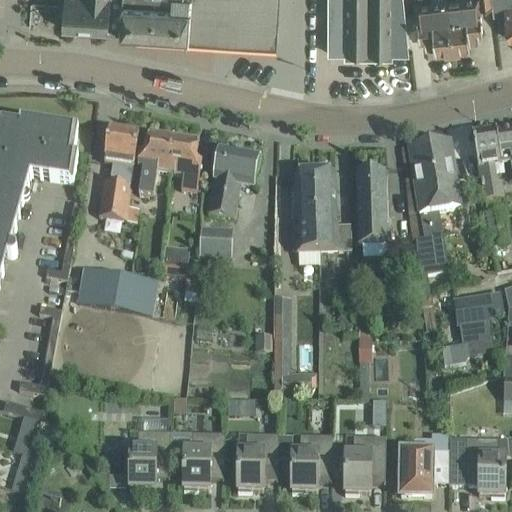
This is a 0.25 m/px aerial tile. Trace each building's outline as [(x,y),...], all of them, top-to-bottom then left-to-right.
[(63,0),(61,29),(107,33),(109,0),(63,0)] [(187,40),(188,37),(276,43),(278,23),(279,0),(109,0),(107,33),(119,33),(119,35),(187,40)] [(402,0),(327,0),(327,54),(408,55),(402,0)] [(448,16),(446,0),(431,2),(430,0),(414,0),(415,4),(418,38),(423,38),(424,48),(434,47),(434,51),(452,49),(450,34),(449,34),(448,28),(450,28),(450,22),(448,22),(447,16),(448,16)] [(445,0),(446,0),(448,16),(447,16),(448,22),(450,22),(450,28),(448,28),(449,34),(450,34),(452,49),(469,47),(469,43),(478,42),(477,32),(482,31),(479,8),(492,7),(491,0),(445,0)] [(511,0),(491,0),(492,7),(493,16),(504,14),(505,20),(508,40),(511,39),(511,0)] [(31,33),(59,33),(60,4),(31,4),(31,33)] [(78,129),(21,120),(20,124),(2,122),(1,122),(0,122),(0,258),(0,259),(17,201),(6,198),(12,180),(13,180),(14,169),(50,175),(49,182),(73,185),(78,156),(74,155),(78,129)] [(98,220),(125,224),(128,209),(139,138),(109,133),(106,153),(104,165),(119,168),(116,185),(104,184),(98,220)] [(492,167),(509,164),(504,133),(472,138),(476,158),(478,169),(484,203),(502,200),(500,184),(495,185),(492,167)] [(157,174),(170,176),(168,175),(173,143),(148,139),(145,156),(140,155),(137,171),(144,172),(140,197),(153,200),(157,174)] [(198,147),(173,143),(168,175),(170,176),(183,178),(181,193),(196,195),(198,185),(201,165),(196,164),(198,147)] [(450,143),(408,149),(411,169),(419,216),(438,213),(460,209),(453,162),(450,143)] [(253,189),(255,178),(259,158),(220,150),(214,182),(215,182),(208,216),(234,221),(239,194),(232,192),(233,186),(253,189)] [(358,247),(363,247),(363,259),(388,258),(385,193),(385,173),(356,174),(356,194),(358,247)] [(335,174),(317,175),(319,214),(318,214),(320,255),(351,254),(351,248),(350,228),(337,228),(335,174)] [(319,214),(317,175),(294,176),(297,256),(298,256),(299,268),(321,267),(320,255),(318,214),(319,214)] [(82,207),(74,206),(61,274),(47,272),(46,280),(67,284),(82,207)] [(128,209),(125,224),(137,226),(139,211),(128,209)] [(486,215),(491,247),(507,244),(502,212),(486,215)] [(236,258),(237,229),(203,228),(202,257),(236,258)] [(423,239),(415,240),(421,310),(433,308),(432,308),(426,277),(449,273),(442,236),(423,239)] [(189,262),(163,259),(161,277),(187,280),(189,262)] [(417,278),(416,260),(404,261),(405,279),(417,278)] [(153,319),(159,286),(83,272),(77,305),(153,319)] [(456,304),(462,349),(480,346),(481,354),(494,352),(489,322),(492,322),(491,317),(504,316),(501,297),(456,304)] [(290,397),(290,342),(292,342),(291,300),(273,300),(274,369),(275,369),(275,380),(276,380),(276,397),(290,397)] [(433,308),(421,310),(425,335),(438,332),(434,308),(433,308)] [(62,313),(40,309),(39,317),(52,320),(40,388),(20,384),(19,393),(46,398),(62,313)] [(345,313),(336,322),(347,334),(356,325),(345,313)] [(359,326),(359,340),(368,340),(368,326),(359,326)] [(255,338),(255,354),(272,354),(272,337),(255,338)] [(371,344),(359,344),(359,364),(371,364),(371,344)] [(503,404),(511,405),(511,380),(505,380),(503,404)] [(174,402),(174,416),(186,416),(186,402),(174,402)] [(298,403),(283,403),(283,416),(298,416),(298,403)] [(43,414),(6,404),(3,414),(41,425),(43,414)] [(169,483),(170,436),(138,435),(138,451),(131,451),(130,493),(143,494),(143,491),(155,491),(155,482),(168,482),(168,483),(169,483)] [(222,484),(223,484),(224,437),(192,436),(192,452),(184,452),(183,494),(197,495),(197,492),(209,493),(209,483),(222,483),(222,484)] [(277,486),(278,438),(246,438),(246,454),(239,453),(237,495),(251,496),(251,493),(263,494),(263,484),(276,484),(276,486),(277,486)] [(331,487),(332,439),(300,439),(300,455),(293,454),(291,497),(305,497),(305,495),(317,495),(317,485),(330,485),(330,487),(331,487)] [(383,488),(385,488),(386,441),(353,440),(353,456),(346,456),(345,498),(358,498),(358,496),(370,496),(370,486),(383,486),(383,488)] [(449,455),(449,470),(449,488),(465,488),(465,489),(466,489),(466,488),(479,488),(479,498),(490,498),(490,501),(504,501),(505,460),(510,460),(510,443),(449,442),(449,455)] [(18,443),(14,453),(30,457),(33,447),(18,443)] [(397,469),(397,476),(401,479),(400,499),(431,500),(431,470),(449,470),(449,455),(414,454),(401,454),(401,467),(397,469)] [(32,459),(22,456),(12,492),(26,496),(36,460),(32,459)] [(109,490),(125,491),(126,478),(110,477),(109,488),(109,490)]
